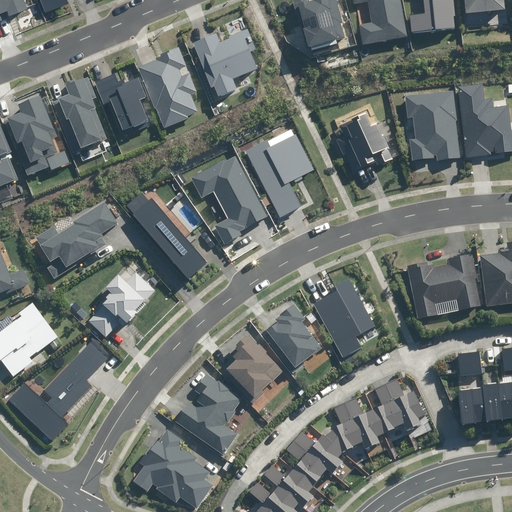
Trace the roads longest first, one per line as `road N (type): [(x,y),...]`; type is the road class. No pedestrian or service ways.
road 1 (residential): [(511,203),(358,228),(250,284),(189,329),(150,375),(74,497)]
road 2 (residential): [(247,474),(330,395),(416,349)]
road 3 (residential): [(0,75),(178,0)]
road 4 (residential): [(463,470),(416,349)]
